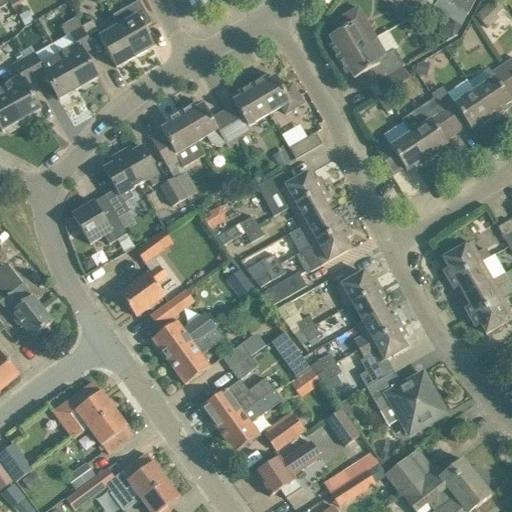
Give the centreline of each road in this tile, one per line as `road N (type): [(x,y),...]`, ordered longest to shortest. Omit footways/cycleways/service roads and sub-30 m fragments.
road 1 (residential): [(389,247),(296,49),(269,16)]
road 2 (residential): [(511,420),(486,399),(389,247)]
road 3 (residential): [(45,207),(125,109),(198,63)]
road 4 (residential): [(229,511),(105,340)]
road 5 (residential): [(105,340),(65,283),(45,207)]
road 6 (residential): [(389,247),(511,169)]
road 7 (residential): [(0,426),(105,340)]
